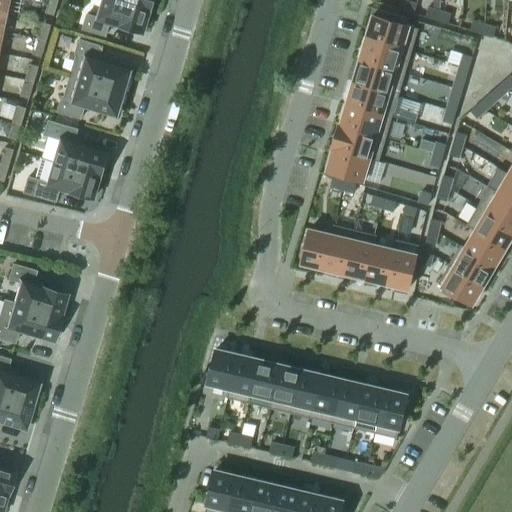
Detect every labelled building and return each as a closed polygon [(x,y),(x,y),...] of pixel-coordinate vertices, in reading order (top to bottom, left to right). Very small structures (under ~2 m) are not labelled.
[(0,0),(0,8),(6,10),(8,0),(0,0)] [(54,16),(58,0),(48,0),(45,13),(54,16)] [(142,33),(149,10),(116,0),(102,0),(98,18),(87,14),(82,29),(105,36),(109,23),(142,33)] [(116,0),(149,10),(152,0),(116,0)] [(405,1),(403,10),(414,14),(417,4),(405,1)] [(440,11),(428,8),(425,17),(437,21),(440,11)] [(451,15),(440,11),(437,21),(448,24),(451,15)] [(412,52),(418,29),(373,15),(366,38),(412,52)] [(485,25),(473,21),(470,31),(482,34),(485,25)] [(46,41),(51,25),(42,23),(37,39),(46,41)] [(482,34),(493,38),(496,28),(485,25),(482,34)] [(405,74),(412,52),(366,38),(359,60),(405,74)] [(41,57),(46,41),(37,39),(33,55),(41,57)] [(125,92),(131,69),(98,59),(102,47),(79,40),(75,54),(77,55),(70,76),(125,92)] [(469,69),(472,57),(462,54),(459,66),(469,69)] [(398,95),(405,74),(359,60),(353,82),(398,95)] [(34,83),(38,67),(30,64),(25,80),(34,83)] [(465,80),(469,69),(459,66),(456,77),(465,80)] [(511,87),(511,76),(511,75),(502,83),(508,91),(511,87)] [(118,116),(125,92),(70,76),(64,98),(62,97),(58,112),(81,119),(85,106),(118,116)] [(29,99),(34,83),(25,80),(20,96),(29,99)] [(392,117),(398,95),(353,82),(346,104),(392,117)] [(499,99),(508,91),(502,83),(493,91),(499,99)] [(455,112),(459,101),(449,98),(446,110),(455,112)] [(486,111),(479,103),(470,111),(477,119),(486,111)] [(385,139),(392,117),(346,104),(340,125),(340,126),(385,139)] [(21,124),(26,108),(17,106),(12,122),(21,124)] [(452,124),(455,112),(446,110),(442,121),(452,124)] [(103,163),(107,152),(74,142),(77,129),(49,121),(44,135),(61,141),(55,162),(104,177),(108,165),(103,163)] [(17,140),(21,124),(12,122),(8,138),(17,140)] [(385,139),(340,126),(340,125),(339,124),(332,148),(333,148),(333,147),(370,158),(369,159),(379,162),(385,139)] [(462,147),(466,135),(456,133),(453,144),(462,147)] [(442,156),(446,145),(436,142),(433,153),(442,156)] [(459,158),(462,147),(453,144),(449,156),(459,158)] [(9,166),(14,150),(5,147),(0,163),(9,166)] [(363,181),(369,159),(370,158),(333,147),(333,148),(326,170),(363,181)] [(439,168),(442,156),(433,153),(429,165),(439,168)] [(97,187),(100,176),(104,177),(55,162),(48,183),(37,180),(33,195),(56,201),(60,189),(93,198),(96,187),(97,187)] [(0,180),(4,182),(9,166),(0,163),(0,180)] [(511,176),(508,174),(497,192),(511,201),(511,176)] [(453,178),(443,176),(440,187),(450,190),(453,178)] [(342,190),(344,181),(333,177),(330,187),(342,190)] [(356,184),(344,181),(342,190),(353,194),(356,184)] [(446,201),(450,190),(440,187),(437,199),(446,201)] [(489,187),(478,207),(511,226),(511,201),(497,193),(497,192),(489,187)] [(428,205),(431,194),(422,191),(418,203),(428,205)] [(382,209),(385,199),(373,196),(370,205),(382,209)] [(393,212),(396,203),(385,199),(382,209),(393,212)] [(414,218),(417,209),(405,205),(402,215),(414,218)] [(511,226),(478,207),(466,226),(474,231),(475,230),(506,248),(511,237),(511,226)] [(441,221),(431,219),(428,231),(438,233),(441,221)] [(344,274),(354,230),(333,225),(330,234),(331,234),(323,269),(344,274)] [(323,269),(331,234),(330,234),(309,229),(301,264),(323,269)] [(365,279),(373,244),(374,244),(376,235),(354,230),(344,274),(365,279)] [(474,231),(464,248),(495,266),(506,248),(475,230),(474,231)] [(435,245),(438,233),(428,231),(426,242),(435,245)] [(408,289),(419,245),(396,240),(394,249),(386,284),(408,289)] [(386,284),(394,249),(374,244),(373,244),(365,279),(386,284)] [(460,245),(448,265),(453,268),(453,267),(484,285),(495,266),(464,248),(464,247),(460,245)] [(430,267),(433,255),(423,253),(420,265),(430,267)] [(57,317),(64,294),(31,284),(35,271),(12,264),(8,279),(19,282),(13,302),(3,300),(3,301),(57,317)] [(448,265),(437,284),(441,286),(444,288),(442,292),(455,300),(457,296),(472,305),(484,285),(453,267),(453,268),(448,265)] [(50,340),(57,317),(3,301),(0,311),(0,338),(14,343),(17,330),(50,340)] [(230,389),(238,354),(216,349),(208,383),(229,388),(230,389)] [(251,394),(259,359),(238,354),(230,389),(229,388),(227,398),(250,403),(252,394),(251,394)] [(0,396),(31,405),(38,382),(5,372),(9,359),(0,356),(0,396)] [(272,399),(280,364),(259,359),(251,394),(252,394),(271,398),(272,399)] [(291,413),(301,369),(280,364),(272,399),(271,398),(269,408),(291,413)] [(312,418),(322,374),(301,369),(291,413),(312,418)] [(333,423),(343,379),(322,374),(312,418),(333,423)] [(354,428),(364,384),(343,379),(333,423),(354,428)] [(375,433),(385,389),(364,384),(354,428),(375,433)] [(407,394),(385,389),(375,433),(397,438),(407,394)] [(0,421),(24,428),(31,405),(0,396),(0,421)] [(208,427),(206,437),(218,440),(220,430),(208,427)] [(229,432),(227,442),(239,445),(241,435),(229,432)] [(253,438),(241,435),(239,445),(250,447),(253,438)] [(283,445),(271,442),(269,452),(281,455),(283,445)] [(295,448),(283,445),(281,455),(292,457),(295,448)] [(325,455),(313,452),(311,462),(323,465),(325,455)] [(337,458),(325,455),(323,465),(335,467),(337,458)] [(356,462),(353,472),(365,474),(367,465),(356,462)] [(367,465),(365,474),(378,477),(380,478),(385,469),(367,465)] [(0,492),(5,494),(11,470),(0,466),(0,492)] [(228,511),(237,475),(215,470),(204,511),(228,511)] [(250,511),(258,480),(237,475),(228,511),(250,511)] [(272,511),(279,485),(258,480),(250,511),(272,511)] [(294,511),(300,490),(279,485),(272,511),(294,511)] [(316,511),(321,495),(300,490),(294,511),(316,511)] [(340,511),(343,500),(321,495),(316,511),(340,511)]
